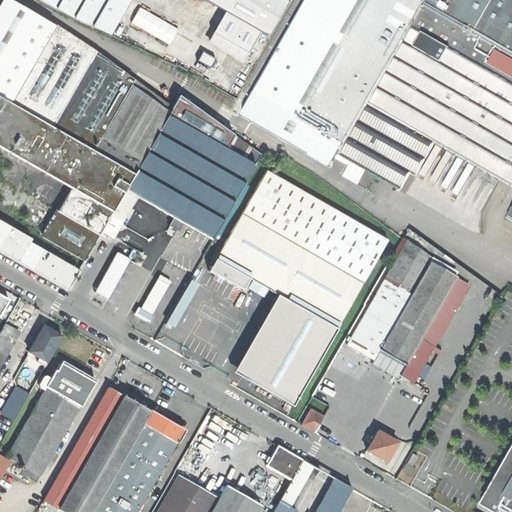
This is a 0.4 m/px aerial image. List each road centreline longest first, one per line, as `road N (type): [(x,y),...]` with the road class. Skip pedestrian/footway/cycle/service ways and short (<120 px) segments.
road 1 (unknown): [(23,0),(264,148),(485,264)]
road 2 (unclassified): [(0,268),(428,511)]
road 3 (unknown): [(218,392),(147,511)]
